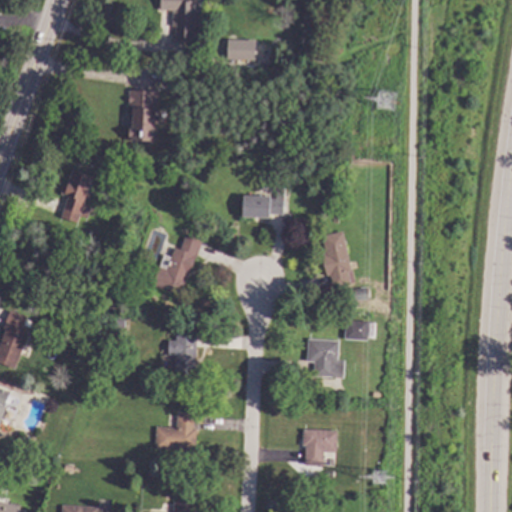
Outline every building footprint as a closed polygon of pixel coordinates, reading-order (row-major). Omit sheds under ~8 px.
[(197,0),(197,14),(201,14),(206,18),(207,23),(202,26),(196,26),(196,38),(177,38),(178,27),(175,26),(175,10),(163,10),(163,0),(197,0)] [(225,60),(253,61),(254,41),(226,40),(225,60)] [(187,71),(186,88),(170,87),(171,70),(187,71)] [(159,91),(157,141),(131,140),(132,123),(134,123),(135,110),(131,110),(132,90),(159,91)] [(189,144),(185,148),(179,142),(183,138),(189,144)] [(95,178),(91,190),(93,191),(91,198),(88,197),(86,205),(93,207),(89,218),(82,216),(80,223),(63,217),(70,196),(66,195),(75,170),(95,178)] [(287,188),(286,215),(272,214),(272,219),(245,217),(246,195),(272,197),(272,198),(278,198),(278,188),(287,188)] [(353,270),(350,271),(353,285),(336,289),(333,275),(329,276),(324,253),(328,253),(324,236),(345,231),(353,270)] [(204,241),(199,257),(198,257),(191,279),(188,279),(183,294),(155,286),(165,254),(173,257),(177,247),(183,249),(187,236),(204,241)] [(370,299),(352,300),(352,291),(370,290),(370,299)] [(29,316),(23,331),(30,334),(17,369),(0,361),(0,349),(8,329),(5,328),(12,310),(29,316)] [(370,321),(369,340),(347,339),(348,320),(370,321)] [(198,361),(201,361),(200,383),(194,382),(194,380),(177,380),(177,355),(171,355),(171,340),(178,340),(178,332),(199,332),(198,361)] [(341,341),(340,363),(341,363),(341,376),(335,376),(335,377),(316,376),(317,362),(308,362),(310,339),(341,341)] [(0,385),(15,391),(14,396),(21,398),(18,408),(10,405),(1,432),(0,431),(0,385)] [(197,415),(196,429),(199,429),(198,450),(158,448),(159,427),(179,428),(180,414),(197,415)] [(340,431),(339,452),(332,452),(331,465),(325,465),(325,466),(307,465),(308,445),(305,445),(306,429),(340,431)] [(0,511),(0,485),(4,487),(1,500),(23,506),(23,508),(30,510),(29,511),(0,511)] [(197,503),(196,511),(175,511),(176,502),(197,503)]
